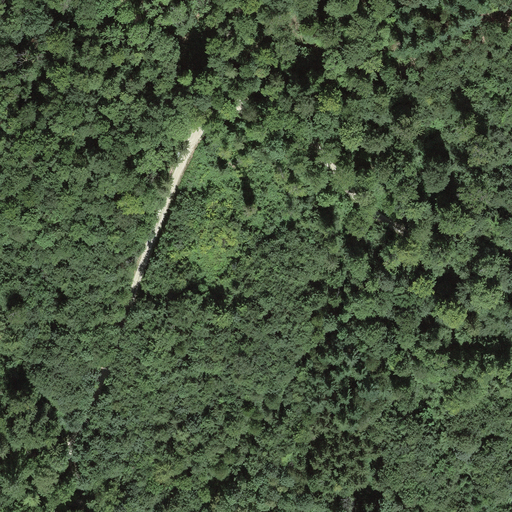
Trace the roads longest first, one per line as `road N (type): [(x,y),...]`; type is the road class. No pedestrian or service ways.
road 1 (track): [(218,73),(67,452),(25,494),(0,491)]
road 2 (track): [(511,288),(386,223),(290,120),(252,107),(218,73)]
